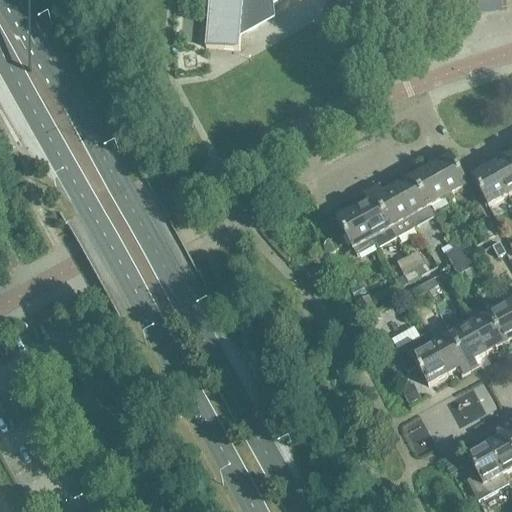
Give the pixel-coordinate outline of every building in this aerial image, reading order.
[(210,0),(206,49),(240,52),(241,34),(246,34),(251,32),(253,31),(256,29),(258,27),(259,24),(260,22),(261,21),(261,19),(261,18),(263,13),(266,10),(284,0),(466,0),(473,2),(490,0),(210,0)] [(502,13),(500,0),(492,0),(477,2),(478,16),(502,13)] [(511,195),(511,159),(511,157),(492,168),(508,198),(511,195)] [(468,188),(452,158),(432,169),(448,199),(468,188)] [(508,198),(492,168),(472,179),(488,209),(508,198)] [(448,199),(432,169),(413,179),(430,209),(448,199)] [(430,209),(413,179),(394,190),(416,230),(435,220),(430,209)] [(416,230),(394,190),(382,196),(378,189),(371,193),(398,241),(416,230)] [(398,241),(371,193),(364,197),(368,204),(356,211),(373,241),(379,251),(398,241)] [(373,241),(356,211),(336,222),(357,259),(376,248),(378,251),(379,251),(373,241)] [(496,238),(490,226),(482,231),(488,242),(496,238)] [(506,256),(500,245),(492,249),(498,260),(506,256)] [(467,258),(460,247),(453,252),(459,263),(467,258)] [(459,263),(453,252),(445,256),(451,267),(459,263)] [(473,269),(467,258),(459,263),(465,274),(473,269)] [(465,274),(459,263),(451,267),(458,278),(465,274)] [(430,274),(426,266),(415,272),(419,280),(430,274)] [(419,280),(415,272),(404,278),(408,286),(419,280)] [(438,289),(434,281),(423,287),(427,295),(438,289)] [(427,295),(423,287),(412,293),(416,301),(427,295)] [(372,306),(368,298),(357,304),(361,312),(372,306)] [(511,342),(511,313),(507,306),(489,316),(505,346),(511,342)] [(380,321),(376,313),(365,319),(369,327),(380,321)] [(505,346),(489,316),(470,327),(486,357),(505,346)] [(486,357),(470,327),(451,337),(471,374),(479,370),(475,363),(486,357)] [(398,347),(420,338),(417,330),(395,338),(398,347)] [(471,374),(451,337),(432,347),(448,378),(460,371),(464,378),(471,374)] [(448,378),(432,347),(429,349),(424,338),(396,354),(407,375),(418,369),(428,389),(448,378)] [(71,387),(65,375),(55,380),(62,392),(71,387)] [(456,398),(470,424),(500,409),(486,382),(456,398)] [(426,424),(408,432),(416,452),(435,444),(426,424)] [(511,430),(509,425),(502,429),(511,447),(511,430)] [(511,472),(511,447),(502,429),(494,433),(498,440),(487,447),(503,477),(511,472)] [(503,477),(487,447),(467,458),(478,477),(467,483),(479,504),(507,489),(501,478),(503,477)]
